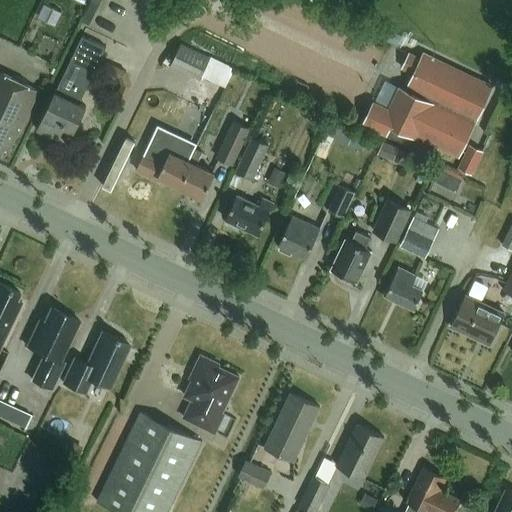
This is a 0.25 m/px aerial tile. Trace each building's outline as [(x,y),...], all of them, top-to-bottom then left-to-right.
[(90,0),(80,23),(89,27),(102,0),(90,0)] [(37,20),(53,28),(60,15),(44,6),(37,20)] [(78,104),(104,48),(82,37),(37,131),(58,141),(63,129),(73,133),(85,107),(78,104)] [(180,45),(170,67),(198,80),(209,58),(180,45)] [(385,136),(390,127),(407,135),(403,144),(428,156),(433,146),(458,158),(493,87),(423,54),(420,60),(409,54),(402,69),(413,75),(405,91),(399,88),(388,111),(373,103),(362,125),(385,136)] [(0,155),(1,156),(4,149),(9,151),(16,137),(17,137),(38,92),(0,73),(0,155)] [(208,122),(189,113),(184,123),(203,132),(208,122)] [(218,127),(208,122),(203,132),(214,137),(218,127)] [(233,122),(216,158),(232,166),(250,129),(233,122)] [(155,131),(150,142),(136,171),(157,181),(159,178),(180,188),(192,164),(188,162),(195,150),(180,143),(172,139),(155,131)] [(251,138),(235,172),(252,180),(268,146),(251,138)] [(457,169),(471,176),(483,152),(468,145),(457,169)] [(203,199),(214,175),(196,166),(202,153),(195,150),(188,162),(192,164),(180,188),(203,199)] [(393,161),(404,166),(409,155),(398,150),(393,161)] [(278,189),(285,173),(274,168),(267,184),(278,189)] [(455,193),(461,181),(438,170),(432,181),(455,193)] [(327,211),(341,218),(354,192),(340,185),(327,211)] [(259,206),(237,196),(225,220),(228,222),(227,224),(228,228),(236,231),(239,230),(240,228),(258,236),(273,204),(262,199),(259,206)] [(388,198),(372,231),(397,243),(412,210),(388,198)] [(428,217),(416,212),(414,217),(425,222),(428,217)] [(320,230),(292,217),(278,246),(280,247),(279,250),(290,256),(292,252),(306,259),(320,230)] [(414,217),(400,246),(425,258),(439,229),(425,222),(414,217)] [(511,223),(501,245),(511,250),(511,223)] [(357,283),(371,252),(365,249),(370,238),(356,231),(351,242),(345,240),(331,270),(357,283)] [(416,277),(398,268),(385,296),(414,310),(423,291),(412,286),(416,277)] [(511,272),(503,291),(511,295),(511,272)] [(16,300),(19,293),(0,283),(0,347),(21,303),(16,300)] [(504,314),(466,296),(451,327),(489,345),(504,314)] [(60,362),(68,345),(79,322),(50,308),(38,333),(33,331),(26,347),(43,355),(31,380),(51,390),(64,363),(60,362)] [(129,345),(102,332),(87,364),(74,359),(63,384),(84,393),(90,380),(109,388),(129,345)] [(220,365),(201,356),(194,371),(197,372),(185,396),(193,400),(184,418),(215,434),(224,415),(222,414),(239,378),(219,367),(220,365)] [(319,407),(290,394),(264,448),(293,462),(319,407)] [(117,511),(167,511),(201,441),(140,412),(96,502),(117,511)] [(364,480),(384,438),(357,425),(337,466),(364,480)] [(76,461),(82,447),(68,441),(62,455),(76,461)] [(245,460),(236,477),(263,490),(271,473),(245,460)] [(445,479),(423,469),(408,501),(410,503),(405,511),(423,511),(424,511),(427,511),(453,511),(459,501),(439,491),(445,479)] [(279,472),(272,486),(288,494),(295,480),(279,472)] [(313,477),(299,507),(309,511),(315,511),(329,484),(313,477)] [(511,511),(511,492),(506,489),(494,511),(511,511)] [(371,511),(377,500),(364,494),(359,506),(371,511)]
